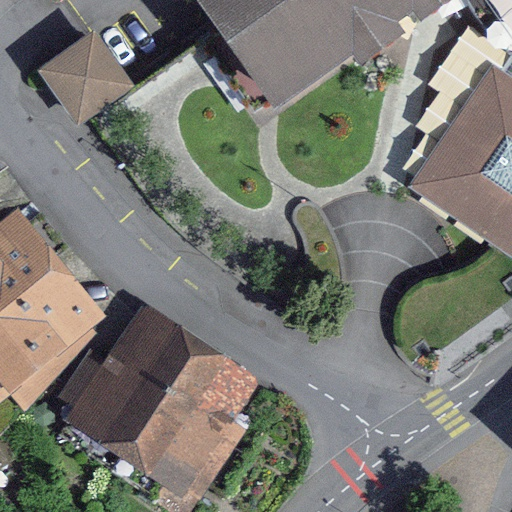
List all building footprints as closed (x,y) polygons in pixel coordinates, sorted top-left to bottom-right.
[(199,0),(217,24),(200,36),(254,110),(271,97),(277,105),(352,51),(360,62),(407,28),(398,17),(414,6),(422,17),(445,0),(199,0)] [(133,82),(92,26),(36,66),(76,122),(133,82)] [(511,75),(493,63),(409,183),(511,254),(511,75)] [(88,324),(103,311),(14,204),(0,215),(0,432),(9,425),(94,332),(88,324)] [(121,454),(198,336),(141,300),(104,357),(90,348),(59,394),(74,403),(65,417),(121,454)] [(262,377),(198,336),(121,454),(162,480),(153,494),(180,511),(189,511),(244,428),(233,421),(262,377)]
